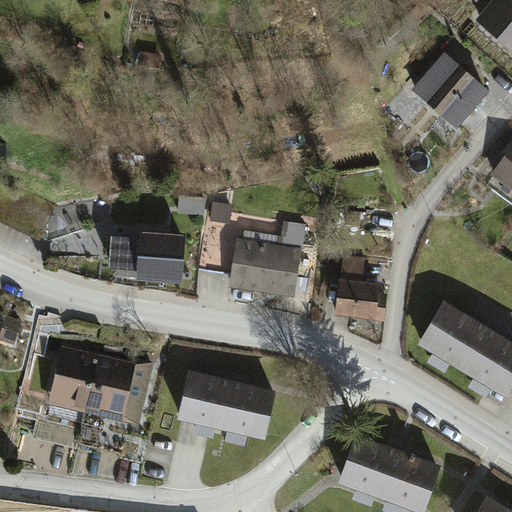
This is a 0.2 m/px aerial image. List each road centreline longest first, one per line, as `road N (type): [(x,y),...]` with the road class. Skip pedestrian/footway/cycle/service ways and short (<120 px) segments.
road 1 (residential): [(0,270),(88,305),(289,338),(375,372)]
road 2 (residential): [(375,372),(391,356),(402,257),(414,224),(511,110)]
road 3 (residential): [(0,481),(191,504),(244,492)]
road 4 (residential): [(244,492),(375,372)]
road 5 (residential): [(375,372),(511,455)]
